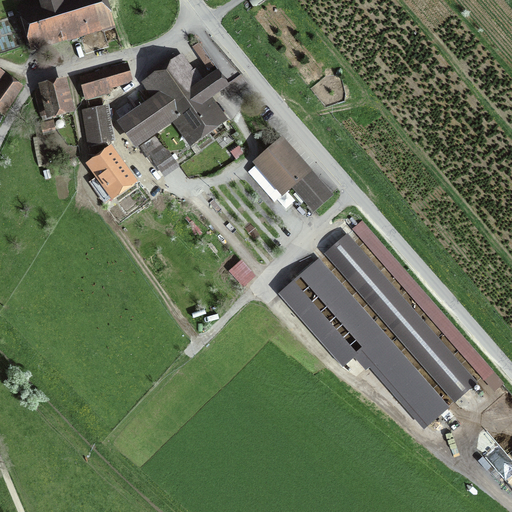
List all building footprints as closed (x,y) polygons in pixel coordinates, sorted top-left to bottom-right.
[(38,0),(39,3),(18,9),(29,52),(115,29),(106,0),(38,0)] [(225,90),(230,87),(219,72),(204,82),(184,55),(142,85),(152,100),(122,122),(136,141),(171,115),(194,147),(229,123),(212,100),(225,90)] [(128,66),(79,79),(84,98),(133,84),(128,66)] [(7,78),(0,87),(0,112),(4,116),(23,90),(7,78)] [(230,87),(225,90),(231,98),(247,86),(241,78),(230,87)] [(66,81),(36,88),(44,123),(74,116),(66,81)] [(110,108),(84,113),(91,171),(113,203),(138,186),(117,156),(110,108)] [(53,123),(42,126),(44,135),(55,132),(53,123)] [(158,135),(142,146),(162,175),(178,164),(158,135)] [(293,188),(311,172),(283,140),(254,166),(283,197),(293,188)] [(311,172),(293,188),(315,213),(333,197),(311,172)] [(362,224),(353,231),(494,391),(502,384),(362,224)] [(349,236),(326,255),(455,404),(478,384),(349,236)] [(321,259),(280,295),(323,344),(352,319),(432,412),(444,401),(321,259)]
